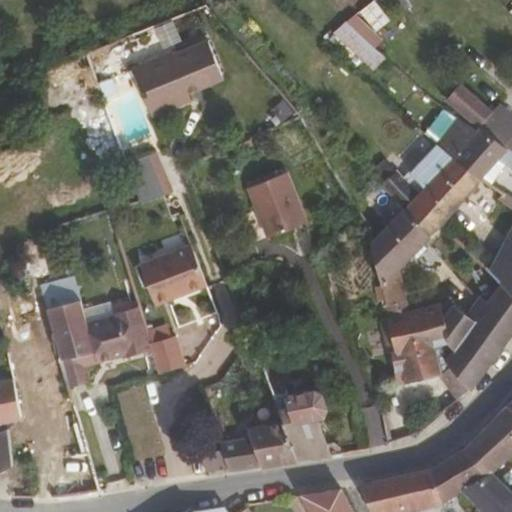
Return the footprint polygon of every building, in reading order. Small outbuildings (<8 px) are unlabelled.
[(332,37),(375,69),(386,54),(343,23),(332,37)] [(225,77),(211,40),(174,55),(173,51),(134,66),(152,115),(191,100),(187,86),(199,81),(202,86),(225,77)] [(445,103),(459,88),(457,86),(443,101),(445,103)] [(487,114),(459,88),(445,103),(474,129),(487,114)] [(511,136),(511,135),(511,122),(497,107),(474,130),(506,146),(511,149),(511,136)] [(506,146),(474,130),(472,134),(440,108),(425,125),(439,137),(455,151),(450,157),(478,178),(506,146)] [(438,224),(478,178),(450,157),(433,144),(405,171),(422,187),(418,193),(393,169),(380,181),(403,207),(425,232),(434,224),(438,224)] [(166,193),(152,154),(124,163),(139,203),(166,193)] [(305,223),(283,172),(244,189),(254,212),(257,210),(269,238),(305,223)] [(511,199),(501,192),(497,198),(511,207),(511,199)] [(395,269),(428,236),(425,232),(403,207),(368,244),(382,304),(394,301),(395,304),(402,302),(395,269)] [(511,294),(511,227),(507,236),(511,238),(511,261),(506,271),(493,263),(488,271),(511,294)] [(506,271),(511,261),(511,238),(507,236),(493,263),(506,271)] [(203,286),(188,245),(134,266),(151,306),(203,286)] [(468,392),(511,331),(511,294),(488,271),(472,257),(457,280),(479,296),(486,305),(473,322),(465,315),(450,304),(439,317),(442,343),(452,353),(443,363),(468,392)] [(81,299),(77,283),(43,292),(48,308),(81,299)] [(473,322),(486,305),(479,296),(465,315),(473,322)] [(88,322),(81,299),(48,308),(60,359),(65,358),(95,349),(88,322)] [(442,343),(439,317),(438,303),(400,312),(399,306),(395,304),(394,301),(382,304),(393,352),(386,353),(395,384),(438,378),(429,350),(437,347),(443,363),(452,353),(442,343)] [(93,381),(89,365),(129,352),(130,355),(153,348),(152,345),(151,342),(140,305),(88,322),(95,349),(65,358),(72,386),(93,381)] [(152,345),(173,336),(172,334),(151,342),(152,345)] [(182,364),(173,336),(152,345),(153,348),(160,371),(182,364)] [(327,457),(313,419),(318,417),(323,409),(318,395),(310,391),(286,398),(267,347),(253,351),(281,425),(295,463),(327,457)] [(38,410),(31,376),(13,380),(20,414),(38,410)] [(13,380),(13,378),(0,380),(0,422),(21,419),(20,414),(13,380)] [(511,412),(506,408),(494,419),(511,433),(511,412)] [(0,432),(6,430),(22,420),(21,419),(0,422),(0,432)] [(511,458),(511,433),(494,419),(465,450),(501,484),(511,472),(511,459),(511,458)] [(295,463),(281,425),(246,432),(247,441),(240,441),(249,469),(295,463)] [(0,471),(10,467),(6,430),(0,432),(0,471)] [(385,446),(418,441),(417,433),(384,438),(385,446)] [(88,451),(84,435),(58,441),(61,457),(88,451)] [(249,469),(240,441),(218,444),(220,450),(226,468),(227,472),(249,469)] [(226,468),(220,450),(203,457),(208,474),(226,468)] [(511,511),(511,493),(501,484),(465,450),(437,469),(389,479),(389,481),(358,486),(370,511),(392,511),(408,507),(450,495),(463,490),(483,511),(511,511)] [(98,489),(88,451),(61,457),(51,459),(60,496),(98,489)] [(349,511),(337,490),(298,497),(306,511),(349,511)]
